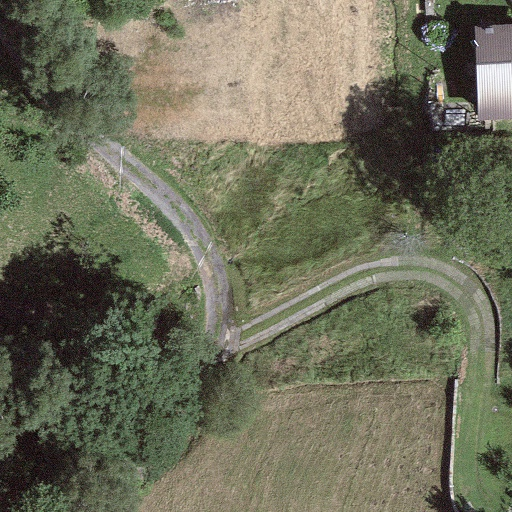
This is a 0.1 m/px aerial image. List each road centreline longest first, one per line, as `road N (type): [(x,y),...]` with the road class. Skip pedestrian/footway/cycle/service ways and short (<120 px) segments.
road 1 (track): [(93,511),(159,448),(200,386),(213,322),(210,280),(200,244),(175,210),(73,122),(0,13)]
road 2 (track): [(209,359),(360,276),(396,268),(447,277),(473,309),(480,337),(473,475),(487,507)]
